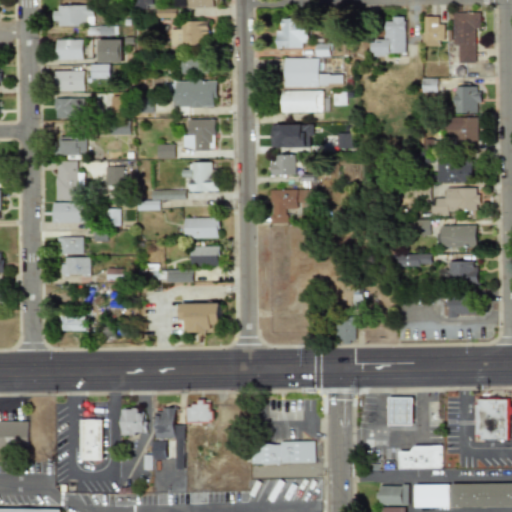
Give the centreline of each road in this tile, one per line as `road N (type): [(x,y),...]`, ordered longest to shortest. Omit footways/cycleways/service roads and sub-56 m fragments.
road 1 (residential): [(33,373),(27,0)]
road 2 (residential): [(244,0),(250,370)]
road 3 (secondary): [(0,373),(310,369)]
road 4 (residential): [(511,263),(507,0)]
road 5 (secondary): [(374,369),(511,367)]
